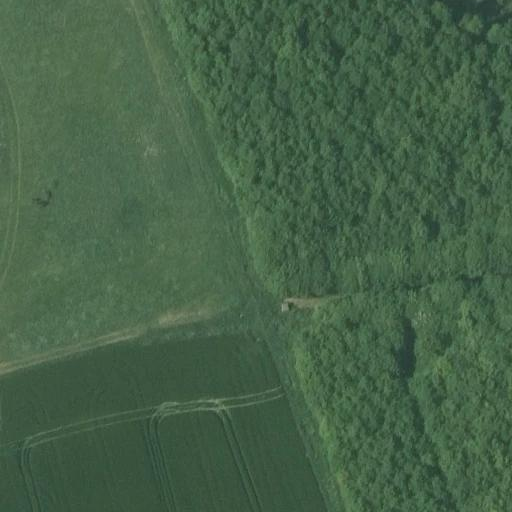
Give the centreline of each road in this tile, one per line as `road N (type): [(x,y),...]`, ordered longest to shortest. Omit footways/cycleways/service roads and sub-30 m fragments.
road 1 (track): [(0,370),(268,306),(342,511)]
road 2 (track): [(511,280),(268,306)]
